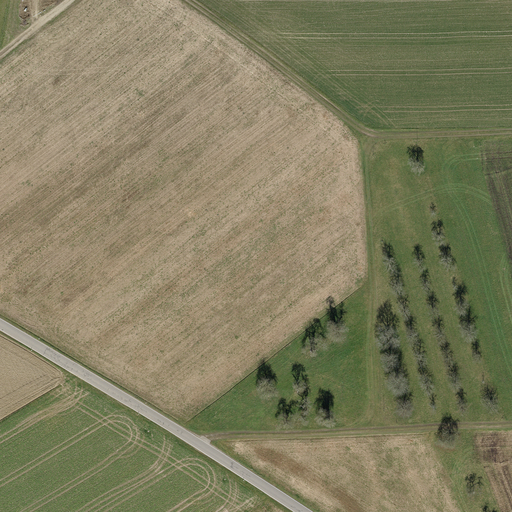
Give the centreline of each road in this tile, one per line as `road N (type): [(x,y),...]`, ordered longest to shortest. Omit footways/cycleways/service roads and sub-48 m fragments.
road 1 (track): [(181,0),(375,144),(511,137)]
road 2 (tertiary): [(0,321),(306,511)]
road 3 (track): [(511,425),(221,436),(200,445)]
road 4 (track): [(375,144),(379,431)]
